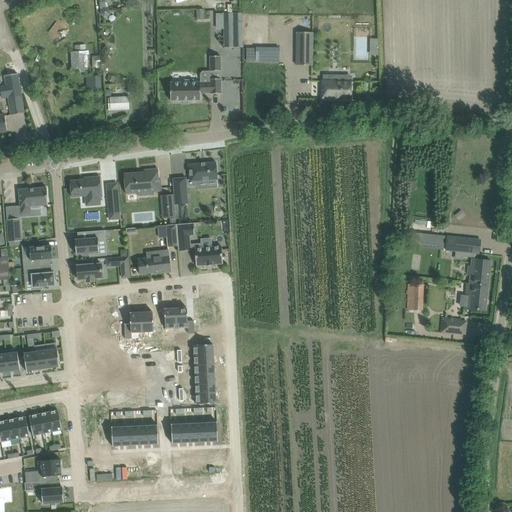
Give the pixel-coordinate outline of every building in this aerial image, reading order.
[(101,12),(101,16),(104,19),(108,18),(111,15),(111,11),(107,9),(104,9),(101,12)] [(242,14),(224,15),(224,23),(225,47),(243,47),(242,22),(242,14)] [(297,32),(296,65),(312,66),(313,33),(297,32)] [(368,37),(356,37),(356,57),(368,56),(368,37)] [(369,55),(378,55),(378,38),(369,38),(369,55)] [(83,51),(71,52),(72,69),(80,69),(81,72),(89,71),(88,51),(85,51),(83,51)] [(210,56),(210,71),(221,71),(221,56),(210,56)] [(328,81),(322,81),(322,99),(351,99),(351,81),(341,81),(341,75),(328,75),(328,81)] [(102,76),(87,76),(87,89),(102,89),(102,76)] [(170,83),(171,101),(200,100),(201,100),(201,92),(211,92),(211,94),(222,94),(221,79),(210,79),(210,83),(201,84),(201,82),(194,82),(194,80),(183,80),(183,83),(170,83)] [(21,95),(8,97),(11,115),(24,113),(21,95)] [(129,97),(110,98),(111,105),(111,110),(129,109),(129,97)] [(186,178),(173,179),(175,205),(188,204),(187,187),(199,186),(199,181),(218,179),(216,162),(188,164),(190,179),(186,180),(186,178)] [(144,171),(124,173),(126,193),(138,192),(139,195),(150,194),(150,191),(161,190),(160,178),(159,178),(158,168),(144,169),(144,171)] [(84,180),(70,181),(72,197),(93,195),(94,203),(100,203),(100,196),(102,196),(100,177),(84,178),(84,180)] [(47,187),(19,190),(21,214),(31,213),(30,206),(48,205),(47,187)] [(109,213),(120,212),(118,194),(110,195),(110,203),(108,203),(109,213)] [(174,206),(166,206),(167,218),(175,217),(174,206)] [(20,219),(7,220),(9,242),(21,241),(20,219)] [(194,223),(176,224),(178,246),(179,252),(191,251),(191,249),(195,249),(196,266),(223,264),(221,246),(202,248),(201,244),(191,245),(190,236),(195,235),(194,223)] [(176,224),(166,225),(168,247),(178,246),(176,224)] [(75,240),(76,255),(89,254),(89,257),(99,256),(98,240),(105,240),(105,230),(88,232),(88,239),(75,240)] [(415,233),(413,248),(443,251),(444,236),(415,233)] [(447,236),(446,250),(473,253),(473,259),(472,259),(471,266),(469,266),(468,275),(470,275),(469,283),(488,286),(491,261),(478,260),(478,254),(479,254),(480,240),(447,236)] [(38,247),(38,244),(29,245),(30,254),(23,255),(24,268),(40,267),(39,260),(53,259),(52,246),(38,247)] [(138,259),(140,274),(154,272),(154,274),(171,272),(169,250),(160,251),(160,256),(138,259)] [(0,268),(9,268),(9,264),(8,257),(2,257),(0,257),(0,268)] [(121,258),(115,258),(116,266),(121,265),(121,268),(129,268),(128,257),(121,258)] [(101,264),(77,266),(77,267),(76,267),(76,273),(78,273),(79,279),(86,279),(87,282),(95,281),(94,278),(102,278),(101,264)] [(40,267),(24,268),(25,282),(32,281),(33,290),(42,289),(42,287),(55,286),(54,280),(56,280),(56,275),(53,275),(53,273),(41,274),(40,267)] [(9,268),(0,268),(0,280),(4,280),(10,279),(9,270),(9,268)] [(467,283),(464,308),(470,309),(476,309),(486,310),(488,286),(469,283),(467,283)] [(423,285),(408,284),(408,310),(423,310),(423,285)] [(176,308),(165,309),(166,329),(177,328),(176,308)] [(187,308),(176,308),(177,328),(188,328),(188,333),(194,333),(194,326),(194,321),(188,321),(187,308)] [(131,324),(125,324),(125,339),(132,339),(132,333),(142,332),(141,312),(130,313),(131,324)] [(153,312),(141,312),(142,332),(154,332),(153,312)] [(443,317),(441,332),(454,334),(454,333),(456,320),(460,320),(460,321),(461,321),(461,320),(443,317)] [(213,345),(193,345),(194,355),(214,355),(213,345)] [(57,349),(46,350),(48,368),(59,367),(60,367),(57,348),(56,348),(57,349)] [(46,350),(35,352),(38,370),(48,368),(46,350)] [(17,352),(6,354),(9,371),(20,370),(17,352)] [(25,352),(24,353),(27,372),(27,371),(38,370),(35,352),(25,353),(25,352)] [(6,354),(0,354),(0,372),(9,371),(6,354)] [(103,372),(102,372),(102,379),(124,378),(123,354),(108,355),(108,364),(102,364),(103,372)] [(214,355),(194,355),(194,365),(214,364),(214,355)] [(214,364),(194,365),(195,375),(215,374),(214,364)] [(215,374),(195,375),(195,384),(215,383),(215,374)] [(124,378),(102,379),(102,387),(103,387),(104,395),(114,395),(114,402),(132,401),(132,392),(125,392),(124,378)] [(215,383),(195,384),(196,394),(216,393),(215,383)] [(216,393),(196,394),(196,404),(216,403),(216,393)] [(58,410),(48,412),(52,432),(62,430),(58,410)] [(48,412),(39,414),(43,434),(52,432),(48,412)] [(30,416),(29,416),(33,436),(43,434),(39,414),(30,416)] [(26,417),(16,419),(20,438),(30,436),(26,416),(25,416),(26,417)] [(16,419),(7,421),(11,440),(20,438),(16,419)] [(7,421),(0,421),(0,435),(1,442),(11,440),(7,421)] [(217,423),(208,423),(209,441),(217,441),(217,442),(218,442),(217,422),(217,423)] [(199,423),(190,424),(191,442),(200,442),(199,423)] [(202,423),(199,423),(200,442),(209,441),(208,423),(202,423)] [(172,424),(171,424),(172,444),(173,444),(173,443),(182,443),(181,424),(172,425),(172,424)] [(190,424),(181,424),(182,443),(191,442),(190,424)] [(157,425),(148,426),(149,444),(158,444),(158,445),(159,445),(158,425),(157,425)] [(139,426),(130,427),(131,445),(140,445),(139,426)] [(148,426),(139,426),(140,445),(149,444),(148,426)] [(112,427),(113,447),(113,446),(122,446),(121,427),(112,427)] [(130,427),(121,427),(122,446),(131,445),(130,427)] [(47,482),(58,481),(58,475),(62,475),(61,459),(41,461),(42,471),(25,472),(26,483),(35,482),(47,482)] [(47,482),(35,482),(36,490),(42,490),(43,504),(64,502),(63,487),(61,487),(48,488),(47,482)] [(0,511),(5,511),(5,505),(15,504),(14,486),(0,488),(0,511)]
